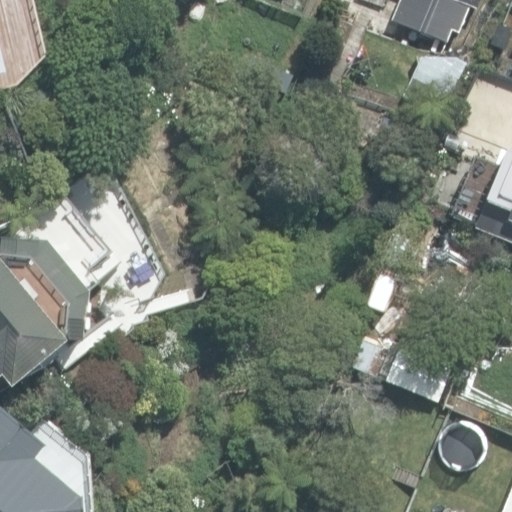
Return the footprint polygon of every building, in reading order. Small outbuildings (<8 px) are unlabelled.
[(398,0),(390,20),(445,42),(450,29),(457,32),(468,5),(476,8),(479,0),(398,0)] [(294,77),(244,54),(232,78),(282,101),(294,77)] [(511,152),(505,150),(499,166),(476,157),(452,215),(475,225),(473,229),(511,245),(511,152)] [(160,196),(141,154),(114,166),(133,208),(160,196)] [(0,376),(1,375),(11,388),(67,344),(65,341),(81,343),(90,293),(47,241),(1,238),(0,251),(0,376)] [(192,263),(180,273),(182,288),(196,293),(207,285),(205,271),(192,263)] [(0,511),(83,511),(83,496),(78,496),(87,456),(43,419),(30,434),(0,408),(0,511)]
